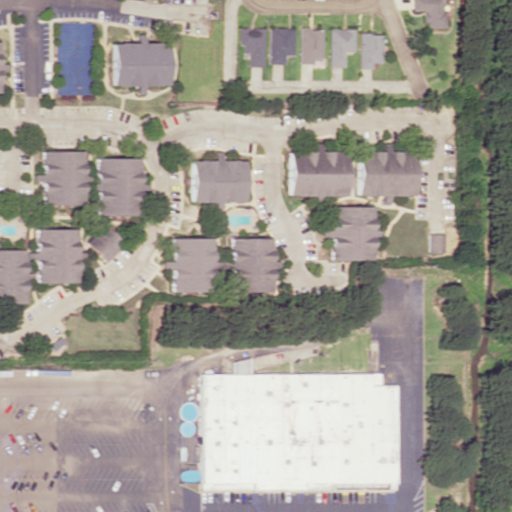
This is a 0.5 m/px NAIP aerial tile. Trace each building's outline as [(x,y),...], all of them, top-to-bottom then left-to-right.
[(441,27),(440,0),(409,0),(410,10),(422,10),(422,27),(441,27)] [(261,65),(262,27),(238,27),(238,53),(246,53),(246,65),(261,65)] [(266,63),(282,63),(282,54),(291,55),(292,27),(267,27),(266,63)] [(297,63),(320,63),(321,28),(297,28),(297,63)] [(326,66),(342,66),(342,52),(351,52),(352,29),(327,28),(326,66)] [(378,60),(379,33),(357,33),(356,67),(369,68),(369,60),(378,60)] [(111,42),(110,85),(135,85),(135,93),(142,93),(142,84),(165,85),(166,43),(138,42),(111,42)] [(286,195),(343,195),(344,151),(318,151),(318,143),(311,143),(311,151),(286,151),(286,195)] [(354,195),(379,195),(379,203),(386,203),(386,195),(411,195),(411,150),(386,151),(385,143),(379,143),(379,151),(354,151),(354,195)] [(81,150),(39,150),(40,204),(81,204),(81,150)] [(242,201),(243,159),(219,159),(219,151),(212,151),(212,159),(189,158),(189,201),(211,201),(211,210),(219,210),(219,201),(242,201)] [(138,157),(94,157),(93,214),(137,215),(138,157)] [(329,205),(328,259),(369,259),(370,205),(329,205)] [(103,262),(121,245),(103,225),(85,242),(103,262)] [(74,282),(75,228),(33,227),(32,281),(74,282)] [(440,233),(426,233),(425,251),(440,252),(440,233)] [(210,237),(168,237),(169,261),(161,261),(161,267),(168,267),(169,292),(211,291),(210,237)] [(270,237),(228,237),(228,274),(235,274),(235,291),(270,291),(270,269),(276,269),(276,260),(270,260),(270,237)] [(22,248),(0,248),(0,303),(22,303),(22,248)] [(228,373),(247,372),(247,359),(228,359),(228,373)] [(196,371),(377,371),(377,383),(391,383),(390,488),(198,488),(196,371)]
